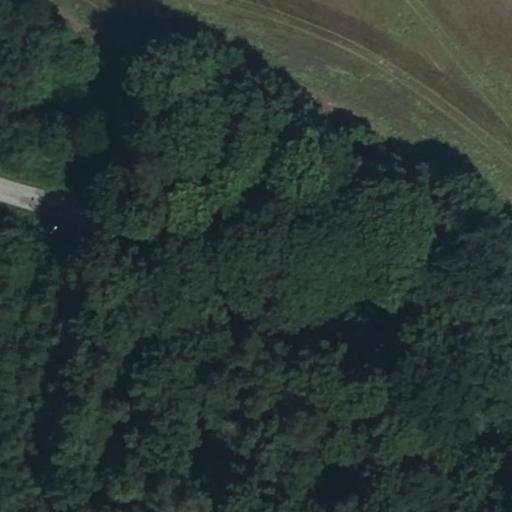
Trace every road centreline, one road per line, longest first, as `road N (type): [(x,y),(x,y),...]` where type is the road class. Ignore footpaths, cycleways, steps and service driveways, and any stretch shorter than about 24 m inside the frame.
road 1 (unclassified): [(511,447),(216,247),(0,185)]
road 2 (track): [(100,214),(15,511)]
